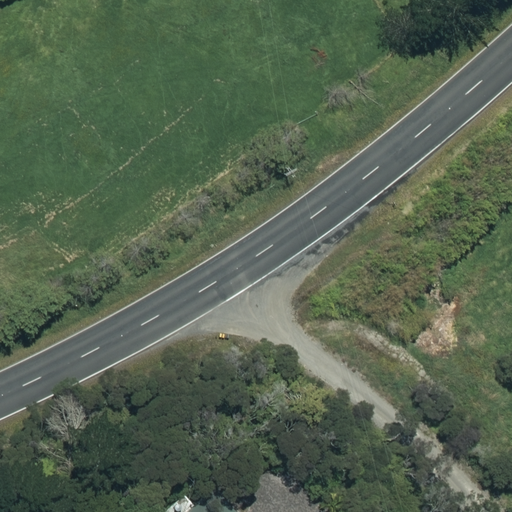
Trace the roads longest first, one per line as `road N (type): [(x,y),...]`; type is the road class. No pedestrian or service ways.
road 1 (primary): [(0,391),(126,328),(309,207),(511,33)]
road 2 (track): [(219,267),(485,511)]
